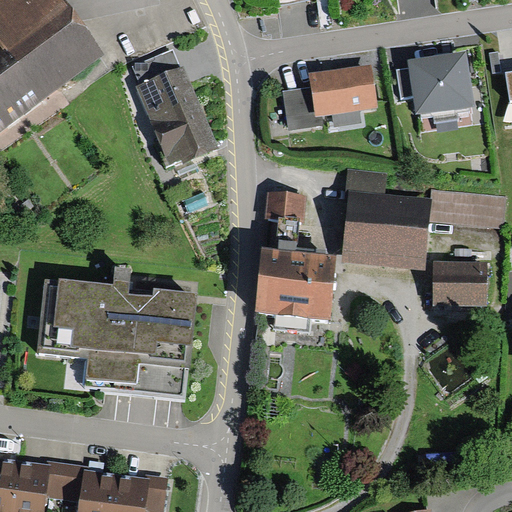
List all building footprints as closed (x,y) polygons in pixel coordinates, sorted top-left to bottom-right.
[(0,0),(0,125),(94,52),(53,0),(0,0)] [(171,169),(213,149),(169,54),(136,69),(145,87),(135,92),(171,169)] [(468,108),(462,61),(412,68),(413,70),(396,73),(401,103),(416,100),(418,115),(468,108)] [(373,110),(368,72),(308,79),(310,93),(285,96),(289,129),(318,126),(317,117),(373,110)] [(350,175),(345,258),(420,263),(424,204),(379,201),(381,177),(350,175)] [(302,201),(268,197),(265,221),(299,225),(302,201)] [(326,320),(331,260),(268,255),(263,315),(326,320)] [(483,268),(437,267),(436,304),(483,305),(483,268)] [(113,289),(45,282),(38,354),(88,359),(85,391),(185,401),(195,299),(152,294),(151,299),(129,296),(131,272),(115,270),(113,289)] [(0,511),(11,511),(18,464),(0,461),(0,511)] [(69,471),(18,464),(11,511),(42,511),(44,497),(65,500),(69,471)] [(80,511),(111,511),(116,478),(69,471),(65,499),(82,502),(80,511)] [(160,511),(164,484),(116,478),(111,511),(142,511),(144,511),(160,511)]
